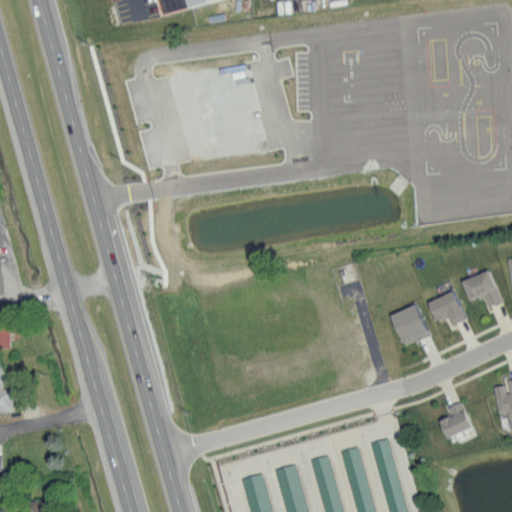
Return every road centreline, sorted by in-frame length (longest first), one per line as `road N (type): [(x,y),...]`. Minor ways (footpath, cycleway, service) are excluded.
road 1 (primary): [(179,511),(41,0)]
road 2 (primary): [(0,46),(130,511)]
road 3 (residential): [(511,335),(408,384),(162,452)]
